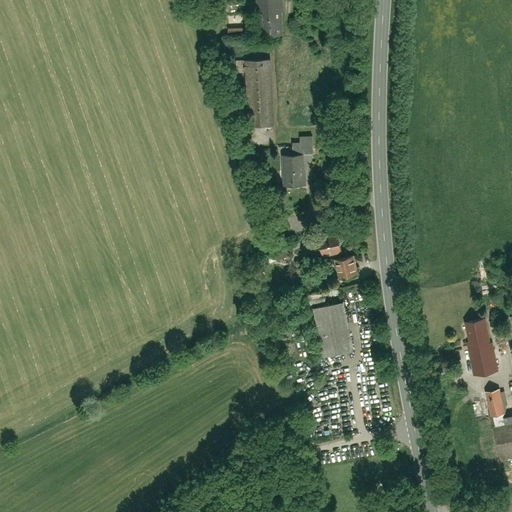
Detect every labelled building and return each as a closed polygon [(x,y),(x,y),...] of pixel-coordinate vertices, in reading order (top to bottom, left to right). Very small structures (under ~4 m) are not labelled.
[(259,0),(262,39),(286,38),(282,0),(259,0)] [(251,125),(276,124),(273,59),(249,60),(251,125)] [(288,188),(306,187),(305,155),(286,156),(288,188)] [(320,237),(324,257),(347,252),(343,232),(320,237)] [(338,261),(342,282),(358,279),(354,258),(338,261)] [(327,358),(357,352),(347,302),(317,308),(327,358)] [(511,314),(494,319),(498,338),(511,334),(511,314)] [(462,323),(474,376),(496,372),(484,319),(462,323)] [(485,394),(492,418),(508,413),(501,390),(485,394)] [(511,421),(495,425),(504,465),(511,463),(511,421)]
